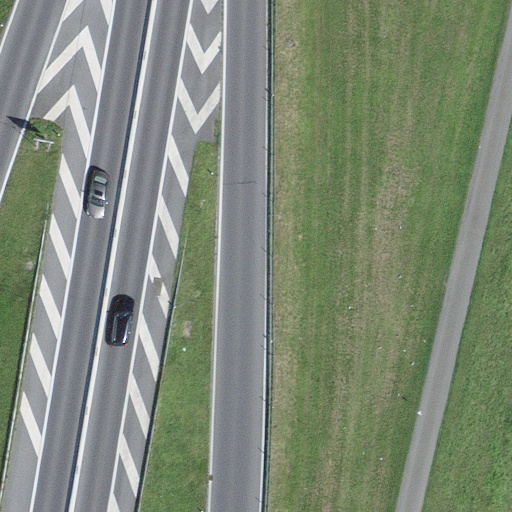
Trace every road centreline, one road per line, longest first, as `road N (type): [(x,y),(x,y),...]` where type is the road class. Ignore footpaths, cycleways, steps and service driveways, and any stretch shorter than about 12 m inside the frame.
road 1 (trunk): [(89,511),(172,0)]
road 2 (trunk): [(131,0),(48,511)]
road 3 (trunk): [(234,511),(246,0)]
road 4 (track): [(511,52),(408,511)]
road 5 (trunk): [(39,0),(0,121)]
